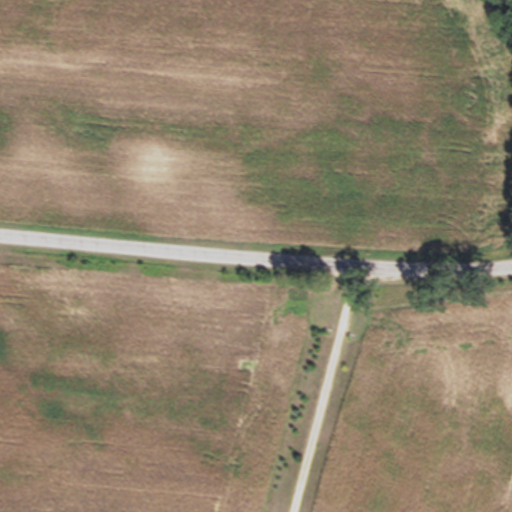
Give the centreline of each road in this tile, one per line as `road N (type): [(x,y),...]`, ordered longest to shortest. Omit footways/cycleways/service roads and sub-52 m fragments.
road 1 (residential): [(0,244),(353,274),(511,268)]
road 2 (residential): [(353,274),(287,511)]
